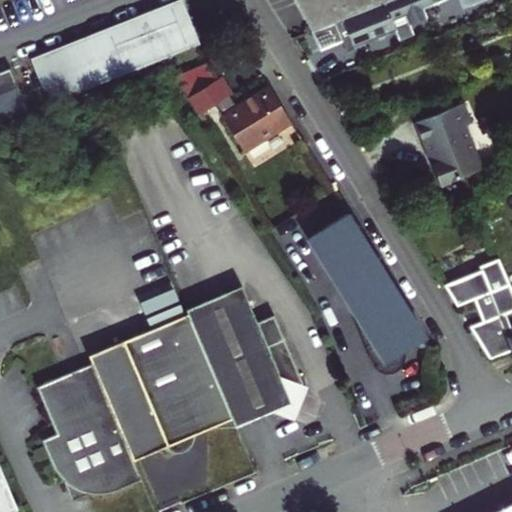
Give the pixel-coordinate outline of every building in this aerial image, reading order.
[(296,0),(304,15),(312,31),(391,0),(296,0)] [(391,0),(312,31),(315,40),(320,50),(343,41),(350,38),(363,45),(397,32),(401,41),(414,36),(410,26),(429,19),(425,10),(434,6),(432,0),(391,0)] [(39,92),(44,105),(194,46),(177,1),(27,61),(39,92)] [(350,38),(343,41),(347,51),(363,45),(350,38)] [(173,75),(186,96),(218,75),(208,61),(173,75)] [(244,154),(291,124),(266,84),(232,106),(226,95),(230,93),(218,75),(186,96),(197,113),(215,102),(222,112),(218,114),(244,154)] [(464,103),(416,122),(429,156),(432,154),(436,164),(433,165),(441,186),(483,169),(466,126),(472,124),(464,103)] [(421,333),(347,213),(311,235),(386,355),(417,336),(421,333)] [(386,355),(311,235),(306,239),(348,307),(371,363),(375,368),(380,371),(385,372),(390,371),(396,369),(399,366),(402,362),(403,358),(403,353),(420,342),(417,336),(386,355)] [(494,359),(511,352),(504,333),(497,315),(511,309),(511,288),(511,286),(508,279),(499,258),(484,265),(486,268),(449,284),(460,306),(477,298),(490,319),(476,325),(494,359)] [(234,428),(234,429),(273,412),(294,420),(304,390),(299,388),(300,384),(282,340),(264,348),(258,333),(240,287),(185,310),(187,315),(234,428)] [(234,428),(187,315),(88,357),(91,364),(133,463),(161,451),(165,455),(171,457),(177,457),(180,456),(183,455),(188,451),(190,445),(191,439),(215,429),(234,428)] [(264,348),(282,340),(276,325),(258,333),(264,348)] [(71,504),(95,494),(111,494),(141,482),(133,463),(91,364),(33,388),(52,435),(41,440),(52,467),(60,477),(71,504)] [(0,511),(16,511),(19,511),(0,465),(0,511)]
